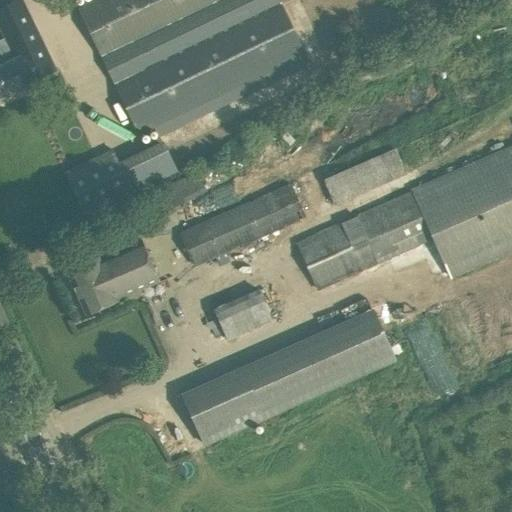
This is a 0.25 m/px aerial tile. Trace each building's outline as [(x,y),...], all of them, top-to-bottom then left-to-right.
[(0,29),(14,59),(0,65),(0,96),(26,84),(26,85),(53,72),(19,0),(18,0),(0,8),(0,29)] [(87,0),(75,6),(137,137),(151,131),(155,140),(307,67),(275,0),(87,0)] [(511,147),(296,242),(317,289),(419,244),(421,251),(435,245),(449,275),(511,247),(511,147)] [(395,151),(324,181),(335,205),(405,175),(395,151)] [(129,195),(108,152),(65,172),(86,215),(129,195)] [(183,213),(220,197),(211,177),(175,193),(183,213)] [(290,185),(180,233),(195,266),(305,218),(290,185)] [(139,239),(65,272),(85,315),(116,301),(115,301),(158,282),(139,239)] [(227,339),(271,320),(258,290),(214,309),(227,339)] [(373,312),(182,395),(205,445),(396,363),(373,312)]
